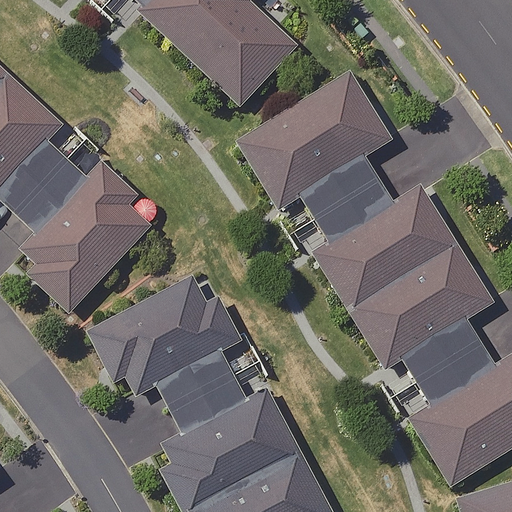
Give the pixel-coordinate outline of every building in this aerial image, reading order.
[(91,0),(95,3),(97,0),(116,0),(136,19),(129,27),(238,129),(313,49),(264,3),(267,0),(91,0)] [(21,264),(84,323),(170,234),(110,177),(89,198),(44,155),(65,134),(0,72),(0,200),(1,199),(44,239),(21,264)] [(420,429),(462,492),(511,458),(511,373),(502,380),(467,329),(492,312),(411,192),(388,208),(352,154),(376,139),(341,87),(237,155),(273,209),(295,194),(330,246),(308,261),(388,381),(416,362),(448,411),(420,429)] [(252,363),(211,286),(101,344),(140,417),(166,403),(195,458),(169,472),(189,511),(330,511),(279,415),(250,430),(223,379),(252,363)] [(511,511),(511,494),(463,507),(464,511),(511,511)]
